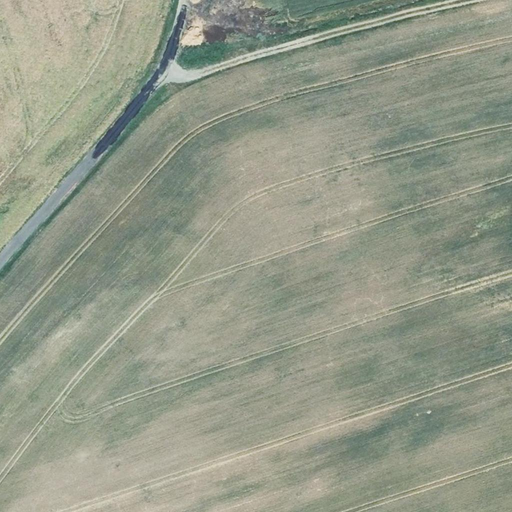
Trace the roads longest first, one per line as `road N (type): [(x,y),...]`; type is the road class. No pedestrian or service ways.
road 1 (track): [(0,264),(160,73),(183,0)]
road 2 (track): [(160,73),(187,75),(454,0)]
